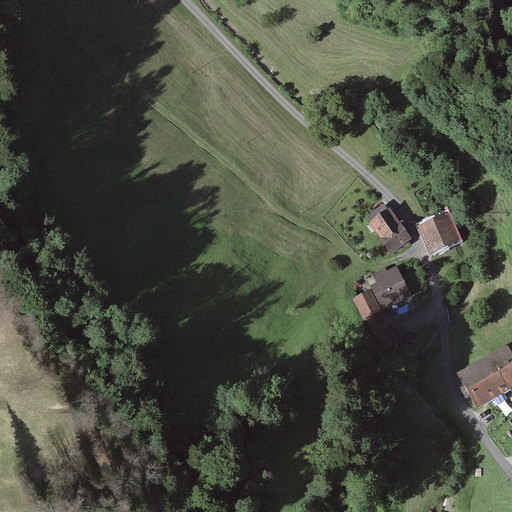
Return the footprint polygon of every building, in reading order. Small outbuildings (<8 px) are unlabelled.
[(388,209),(370,223),(380,237),(379,238),(391,255),(412,239),(408,235),(412,232),(403,220),(401,222),(390,208),(388,209)] [(446,213),(419,225),(432,254),(459,242),(446,213)] [(371,289),(383,311),(412,296),(397,267),(391,271),(388,266),(373,274),(375,276),(367,280),(371,289)] [(366,319),(384,352),(400,343),(383,311),(371,289),(353,299),(364,320),(366,319)] [(511,354),(507,345),(458,374),(478,407),(511,387),(511,354)]
